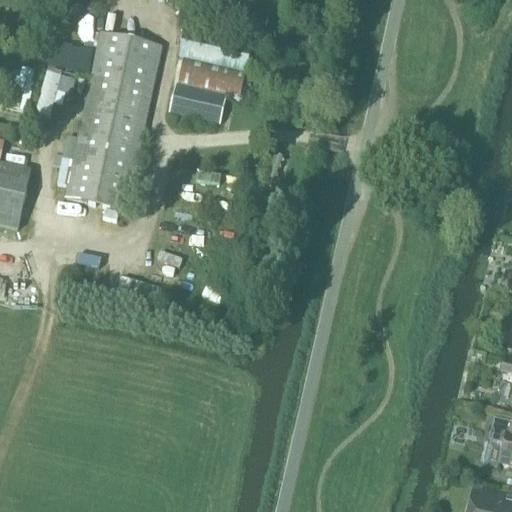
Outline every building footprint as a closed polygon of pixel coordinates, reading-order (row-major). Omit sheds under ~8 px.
[(263,0),(284,5),(285,0),(218,0),(217,7),(237,12),(239,0),(263,0)] [(243,76),(249,52),(183,36),(177,60),(243,76)] [(100,37),(90,80),(64,202),(124,214),(159,50),(100,37)] [(177,86),(239,102),(245,78),(184,62),(177,86)] [(22,74),(14,112),(26,115),(34,77),(22,74)] [(217,127),(224,99),(175,87),(169,115),(217,127)] [(0,229),(16,233),(29,174),(0,167),(0,229)] [(511,383),(511,361),(506,360),(501,381),(511,383)] [(511,471),(511,427),(493,423),(488,445),(503,448),(498,468),(511,471)] [(511,511),(500,509),(504,495),(475,488),(469,511),(511,511)]
